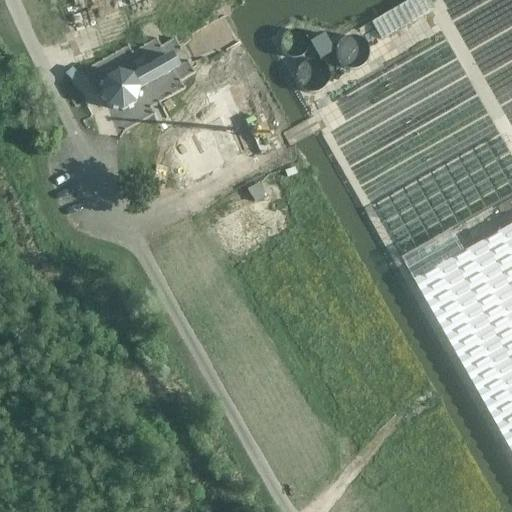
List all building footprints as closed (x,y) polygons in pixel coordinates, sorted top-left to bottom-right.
[(311,40),(321,57),(335,49),(325,32),(311,40)] [(135,106),(140,90),(178,70),(170,54),(132,76),(117,72),(103,80),(99,95),(106,109),(122,113),(135,106)] [(228,154),(273,138),(254,85),(209,101),(228,154)] [(188,181),(222,167),(206,129),(172,144),(188,181)] [(511,228),(415,283),(511,453),(511,228)]
